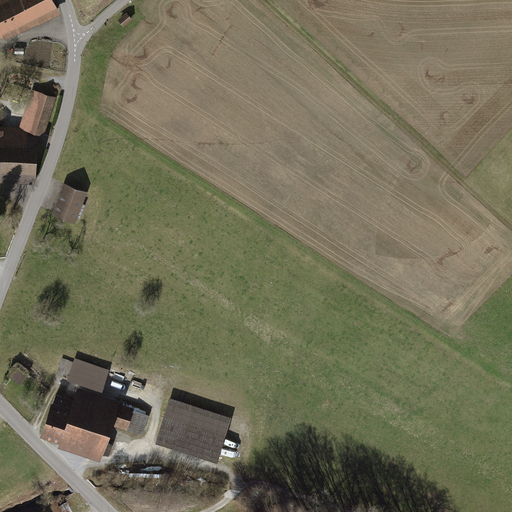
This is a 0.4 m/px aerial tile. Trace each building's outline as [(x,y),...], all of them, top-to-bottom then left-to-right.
[(7,36),(32,25),(20,0),(0,0),(0,34),(5,32),(7,36)] [(20,0),(32,25),(59,12),(53,0),(20,0)] [(127,11),(118,19),(124,26),(133,19),(127,11)] [(54,97),(32,90),(20,125),(43,132),(54,97)] [(0,127),(0,176),(34,179),(36,135),(25,134),(25,128),(0,127)] [(63,182),(51,212),(75,222),(87,191),(63,182)] [(74,357),(67,378),(102,390),(109,369),(74,357)] [(9,376),(20,384),(28,373),(17,364),(9,376)] [(59,441),(57,445),(99,460),(101,452),(108,454),(112,443),(105,441),(111,424),(127,430),(127,428),(143,434),(149,414),(134,409),(134,407),(119,402),(120,399),(76,385),(72,398),(55,393),(52,401),(50,400),(39,434),(59,441)] [(169,396),(155,440),(216,460),(231,416),(169,396)]
